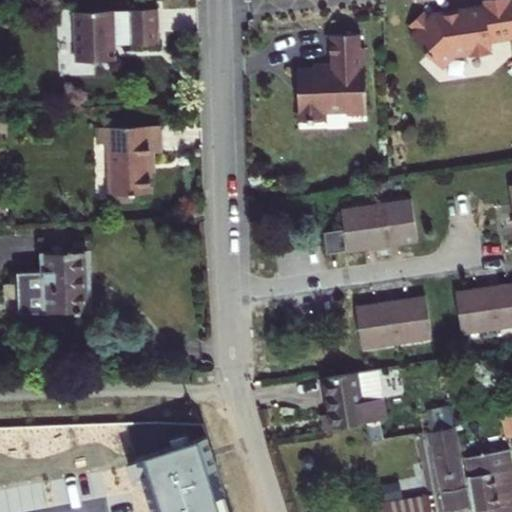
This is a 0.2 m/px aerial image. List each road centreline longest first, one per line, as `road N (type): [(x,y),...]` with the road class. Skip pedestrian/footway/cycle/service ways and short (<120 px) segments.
road 1 (residential): [(219,0),(229,295)]
road 2 (residential): [(229,295),(477,257)]
road 3 (residential): [(240,394),(0,395)]
road 4 (unknown): [(220,14),(358,0)]
road 5 (residential): [(240,394),(277,511)]
